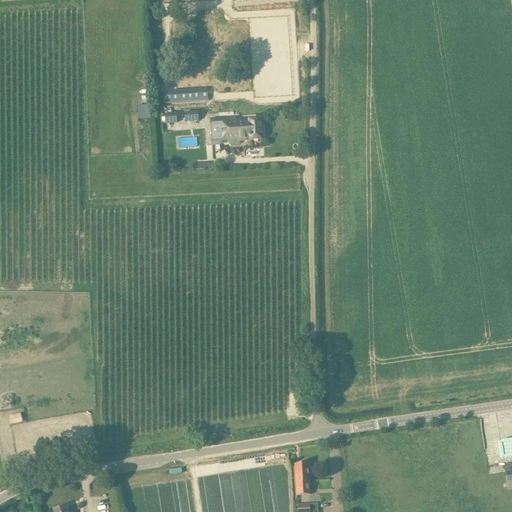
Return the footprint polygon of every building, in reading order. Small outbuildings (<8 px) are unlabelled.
[(139,105),(139,118),(150,118),(149,105),(139,105)] [(177,123),(176,113),(171,114),(170,109),(164,110),(164,114),(165,114),(165,124),(177,123)] [(185,123),(199,122),(198,112),(184,113),(185,123)] [(218,119),(210,119),(212,143),(222,143),(222,140),(229,140),(229,144),(240,143),(240,141),(261,140),(260,119),(238,120),(238,118),(218,119)] [(9,416),(10,425),(22,422),(21,414),(9,416)] [(501,455),(511,453),(511,437),(499,439),(501,455)] [(300,464),(295,464),(296,483),(297,497),(307,496),(309,496),(308,482),(309,482),(308,464),(307,464),(306,462),(301,462),(300,464)]
